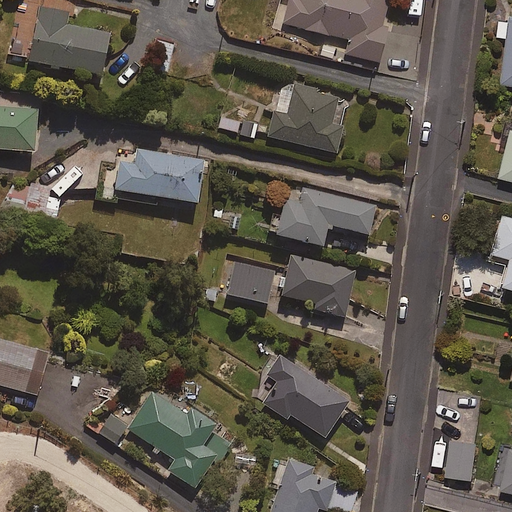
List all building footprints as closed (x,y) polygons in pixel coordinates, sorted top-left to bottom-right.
[(287,0),(282,25),(350,40),(346,56),(378,63),(385,29),(380,28),(386,0),(287,0)] [(67,14),(39,9),(28,63),(74,72),(72,78),(97,83),(107,35),(64,26),(67,14)] [(511,16),(500,15),(497,37),(507,38),(501,84),(511,85),(511,16)] [(174,46),(155,41),(148,68),(166,73),(174,46)] [(336,98),(293,87),(286,116),(272,113),(266,137),(334,155),(341,128),(330,125),(336,98)] [(0,151),(33,153),(35,111),(0,108),(0,151)] [(256,126),(221,115),(217,128),(252,139),(256,126)] [(511,130),(510,130),(499,178),(511,180),(511,130)] [(154,207),(155,198),(195,205),(203,161),(122,146),(114,190),(100,188),(98,201),(117,205),(118,200),(154,207)] [(7,199),(25,202),(22,213),(55,220),(59,199),(49,196),(51,188),(28,184),(28,187),(19,185),(18,190),(9,188),(7,199)] [(374,206),(296,187),(292,202),(282,200),(273,237),(321,248),(326,226),(367,236),(374,206)] [(511,218),(502,216),(490,261),(509,266),(503,286),(511,288),(511,218)] [(354,272),(290,256),(281,297),(315,305),(313,311),(343,319),(354,272)] [(260,268),(218,259),(210,294),(253,303),(260,268)] [(0,387),(35,397),(46,355),(0,342),(0,387)] [(346,404),(275,355),(262,375),(275,384),(261,404),(285,420),(288,415),(323,439),(346,404)] [(182,415),(149,394),(125,430),(173,461),(166,472),(192,489),(212,459),(218,463),(229,446),(208,432),(211,428),(185,410),(182,415)] [(125,428),(108,417),(98,433),(114,444),(125,428)] [(469,438),(444,435),(439,472),(464,475),(469,438)] [(511,449),(505,448),(496,490),(511,493),(511,449)] [(313,470),(286,461),(269,511),(315,511),(316,510),(323,511),(332,485),(310,478),(313,470)]
